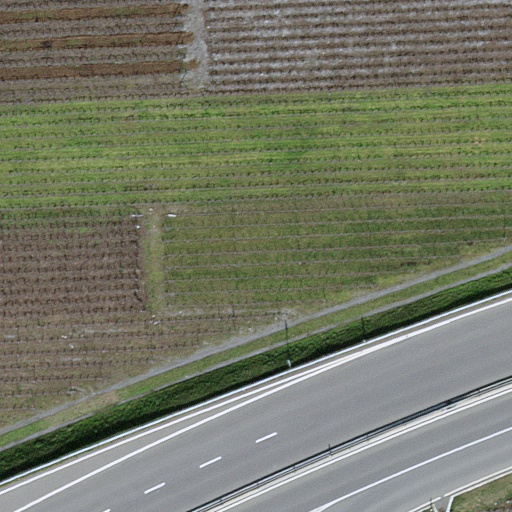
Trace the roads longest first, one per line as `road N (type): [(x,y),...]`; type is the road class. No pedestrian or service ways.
road 1 (primary): [(511,343),(108,511)]
road 2 (primary): [(316,507),(511,428)]
